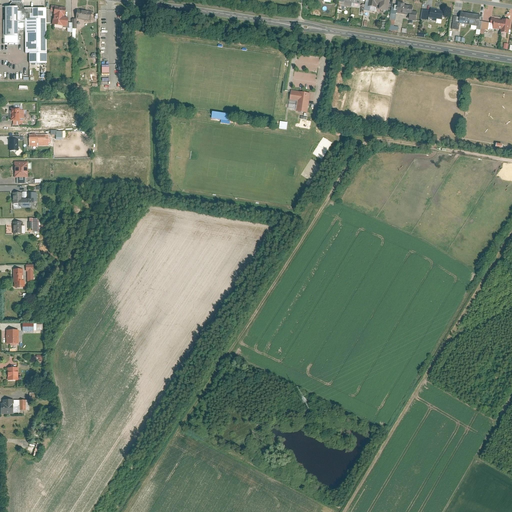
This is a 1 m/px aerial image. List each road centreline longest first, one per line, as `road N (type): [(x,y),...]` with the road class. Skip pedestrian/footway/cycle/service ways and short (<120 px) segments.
road 1 (track): [(511,159),(364,139),(177,429)]
road 2 (tertiary): [(127,0),(511,59)]
